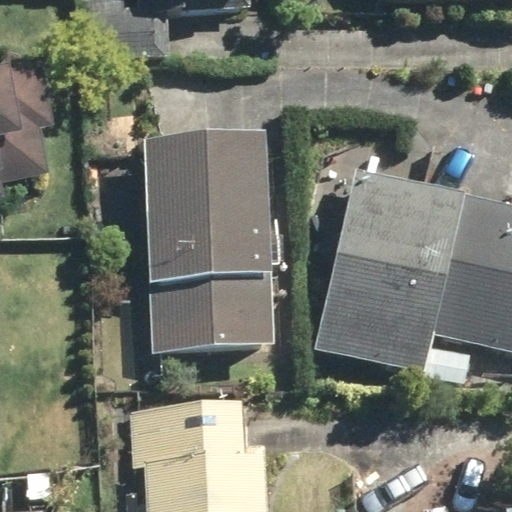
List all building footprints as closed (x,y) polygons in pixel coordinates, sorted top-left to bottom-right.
[(170,0),(171,19),(255,15),(254,0),(170,0)] [(0,184),(53,175),(45,132),(59,129),(48,68),(4,75),(2,66),(0,66),(0,184)] [(159,356),(277,351),(269,143),(151,147),(159,356)] [(511,210),(361,174),(318,351),(429,378),(439,340),(511,357),(511,210)] [(145,416),(148,511),(271,511),(267,411),(145,416)]
